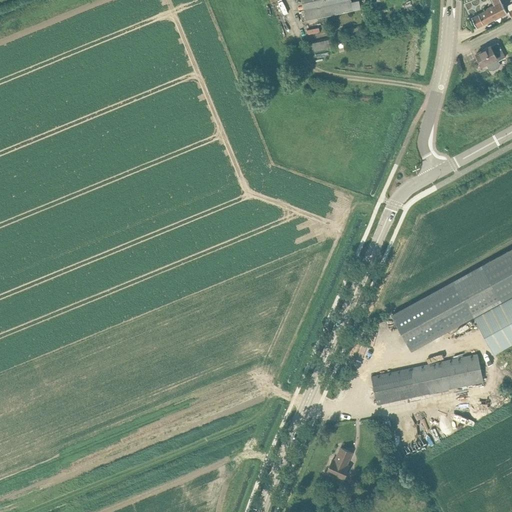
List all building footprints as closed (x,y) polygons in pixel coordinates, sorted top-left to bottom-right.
[(301,0),(306,21),(361,10),(359,0),(352,2),(351,0),(301,0)] [(501,2),(496,5),(487,10),(487,11),(472,18),(477,28),(486,24),(495,19),(495,20),(507,14),(501,2)] [(306,45),(308,53),(332,48),(330,39),(306,45)] [(482,66),(487,64),(490,70),(493,70),(498,67),(500,64),(498,61),(505,57),(501,50),(502,50),(498,42),(485,49),(476,54),(482,66)] [(511,344),(511,248),(393,314),(413,350),(474,317),(494,354),(511,344)] [(477,354),(381,375),(371,377),(377,405),(387,403),(483,382),(477,354)] [(447,418),(442,420),(445,432),(451,430),(447,418)] [(327,473),(343,480),(350,465),(348,464),(352,453),(341,448),(335,461),(332,459),(327,473)]
